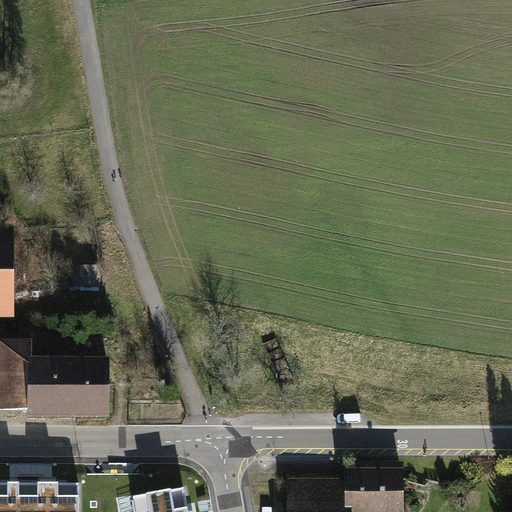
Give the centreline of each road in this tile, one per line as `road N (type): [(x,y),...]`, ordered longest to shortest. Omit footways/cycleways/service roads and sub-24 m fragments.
road 1 (track): [(80,0),(105,153),(131,240),(217,442)]
road 2 (tertiary): [(217,442),(511,442)]
road 3 (tertiary): [(0,442),(217,442)]
